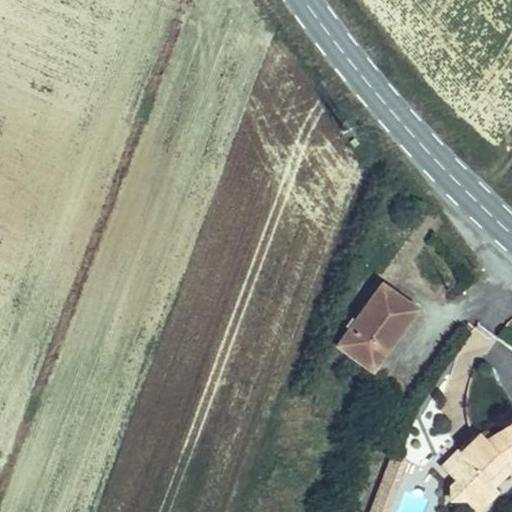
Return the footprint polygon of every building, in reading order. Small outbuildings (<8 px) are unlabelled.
[(381,233),(351,298),(389,318),(423,255),(381,233)] [(511,402),(507,396),(495,407),(509,422),(511,419),(511,402)] [(511,419),(509,422),(495,407),(476,423),(489,438),(484,443),(483,460),(502,463),(511,470),(511,468),(511,419)] [(381,496),(397,502),(422,437),(406,431),(381,496)] [(381,496),(375,511),(393,511),(397,502),(381,496)]
